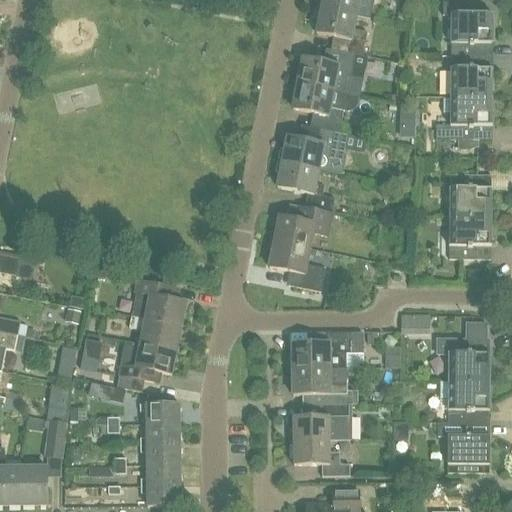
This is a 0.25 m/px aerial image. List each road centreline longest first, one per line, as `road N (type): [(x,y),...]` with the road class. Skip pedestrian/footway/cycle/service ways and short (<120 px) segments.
road 1 (residential): [(227,320),(289,0)]
road 2 (residential): [(227,320),(365,323),(408,304),(511,303)]
road 3 (residential): [(227,320),(214,347),(213,511)]
road 4 (residential): [(0,131),(28,0)]
